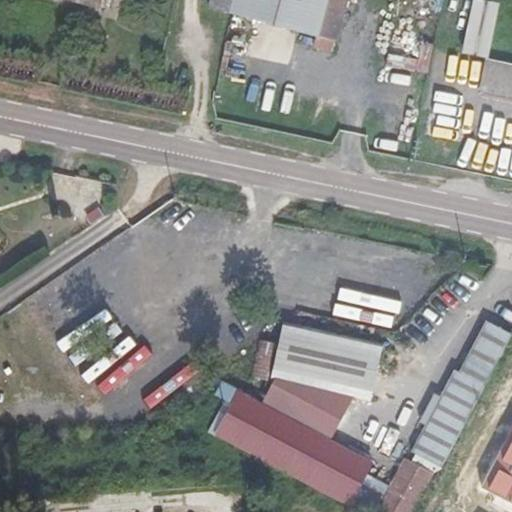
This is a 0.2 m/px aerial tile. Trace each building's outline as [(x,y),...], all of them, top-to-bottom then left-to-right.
[(113,0),(75,0),(111,9),(113,0)] [(210,0),(209,6),(316,35),(314,46),(333,51),(346,0),(210,0)] [(463,54),(485,59),(496,6),(474,1),(463,54)] [(511,62),(485,59),(480,97),(511,102),(511,62)] [(239,392),(216,436),(293,476),(359,511),(413,511),(434,474),(442,468),(511,335),(511,334),(486,321),(460,373),(455,370),(441,397),(436,395),(421,423),(426,426),(412,453),(417,455),(413,463),(408,460),(393,489),(366,474),(372,463),(331,441),(354,397),(370,401),(383,345),(283,323),(271,378),(276,379),(262,404),(239,392)] [(511,428),(482,487),(511,502),(511,428)]
